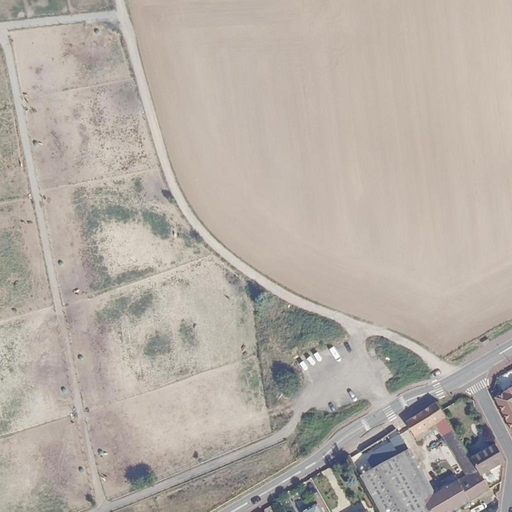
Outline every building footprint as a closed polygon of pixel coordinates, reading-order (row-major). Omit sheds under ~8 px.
[(511,385),(503,390),(504,391),(495,397),(511,430),(511,385)] [(437,403),(404,424),(413,438),(447,419),(437,403)] [(390,430),(380,436),(382,440),(393,434),(390,430)] [(358,471),(382,511),(433,511),(425,498),(395,449),(358,471)] [(503,460),(498,449),(475,463),(479,471),(490,489),(502,482),(500,462),(503,460)] [(470,500),(490,489),(479,471),(460,483),(470,500)] [(433,511),(450,511),(470,500),(460,483),(458,480),(425,498),(433,511)] [(302,511),(324,511),(319,502),(302,511)]
